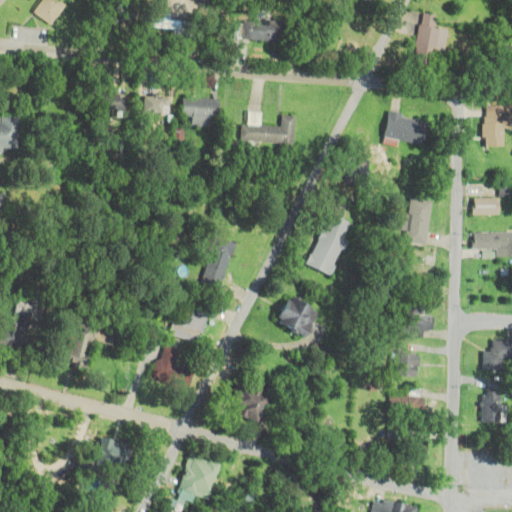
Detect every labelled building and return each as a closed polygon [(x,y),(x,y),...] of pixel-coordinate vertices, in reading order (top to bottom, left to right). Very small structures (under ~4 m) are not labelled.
[(48,27),(64,8),(54,0),(40,0),(31,12),(48,27)] [(123,0),(105,0),(105,22),(123,22),(123,0)] [(433,16),(416,13),(408,66),(428,69),(431,52),(440,54),(444,30),(431,28),(433,16)] [(170,36),(188,38),(189,20),(161,18),(161,19),(149,18),(148,27),(171,29),(170,36)] [(235,20),(234,39),(280,43),(282,21),(253,18),(253,21),(235,20)] [(95,109),(115,109),(115,91),(95,91),(95,109)] [(146,113),(166,114),(167,94),(147,93),(146,113)] [(215,99),(179,98),(178,116),(189,116),(189,126),(214,127),(215,99)] [(508,129),(508,106),(481,106),(481,147),(499,147),(499,129),(508,129)] [(290,152),(292,116),(278,116),(278,127),(258,127),(259,113),(246,112),(245,126),(238,125),(237,142),(277,144),(276,151),(290,152)] [(381,138),(420,145),(424,121),(385,114),(381,138)] [(10,117),(0,117),(0,153),(11,154),(10,117)] [(93,123),(93,140),(103,140),(103,123),(93,123)] [(339,183),(360,187),(365,161),(345,157),(339,183)] [(494,217),(494,199),(468,199),(468,217),(494,217)] [(422,246),(426,202),(406,200),(404,216),(397,215),(395,232),(402,232),(401,244),(422,246)] [(347,224),(323,215),(303,267),(326,276),(347,224)] [(493,258),(511,258),(511,233),(468,234),(468,250),(493,250),(493,258)] [(207,251),(196,290),(214,295),(230,242),(206,235),(201,250),(207,251)] [(210,321),(215,304),(182,294),(174,322),(169,321),(165,336),(194,345),(201,318),(210,321)] [(267,322),(296,340),(311,315),(282,297),(267,322)] [(0,350),(17,354),(28,304),(10,300),(3,334),(0,333),(0,350)] [(421,308),(399,306),(398,316),(402,317),(401,337),(418,338),(419,331),(428,331),(429,317),(421,317),(421,308)] [(88,340),(97,342),(100,331),(67,324),(59,362),(82,367),(88,340)] [(479,352),(479,371),(498,371),(498,359),(511,359),(511,342),(488,342),(488,352),(479,352)] [(323,350),(310,345),(306,354),(319,360),(323,350)] [(183,389),(193,360),(183,356),(178,372),(168,369),(174,351),(159,346),(149,378),(183,389)] [(415,378),(415,355),(391,355),(391,378),(415,378)] [(221,412),(256,425),(266,397),(231,384),(221,412)] [(419,415),(419,397),(413,397),(413,390),(404,390),(404,397),(386,397),(386,414),(419,415)] [(496,395),(477,395),(477,424),(496,424),(496,395)] [(405,462),(422,462),(422,441),(405,441),(405,462)] [(118,472),(118,442),(89,442),(89,472),(118,472)] [(202,500),(215,464),(186,454),(172,496),(186,501),(188,496),(202,500)] [(411,511),(413,508),(371,499),(367,511),(411,511)] [(106,511),(108,505),(91,500),(87,511),(106,511)]
